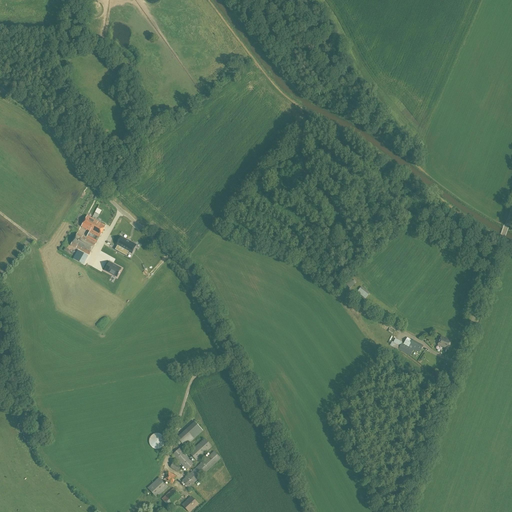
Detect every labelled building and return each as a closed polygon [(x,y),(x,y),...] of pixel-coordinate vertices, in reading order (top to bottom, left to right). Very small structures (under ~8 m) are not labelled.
[(97,221),(87,216),(81,227),(88,231),(91,232),(100,237),(106,226),(97,221)] [(91,232),(88,231),(85,238),(77,234),(71,245),(90,255),(100,237),(91,232)] [(117,246),(115,250),(127,257),(129,252),(132,253),(136,245),(121,237),(117,245),(117,246)] [(78,302),(95,267),(81,260),(64,295),(78,302)] [(119,267),(108,261),(104,268),(115,275),(119,267)] [(347,292),(355,284),(353,281),(349,277),(340,285),(347,292)] [(361,287),(357,292),(366,299),(370,293),(361,287)] [(366,330),(373,341),(376,338),(369,328),(366,330)] [(438,346),(443,348),(448,350),(452,340),(441,336),(438,346)] [(395,339),(393,343),(391,346),(398,350),(410,356),(411,354),(414,350),(419,353),(423,346),(413,340),(413,341),(407,338),(406,337),(402,343),(402,342),(395,339)] [(185,447),(194,439),(203,431),(195,422),(186,430),(177,438),(178,439),(176,441),(179,445),(182,443),(185,447)] [(157,449),(158,449),(159,449),(160,449),(161,448),(162,448),(163,447),(164,446),(164,445),(165,444),(165,443),(165,442),(165,441),(165,440),(165,439),(164,438),(164,437),(163,436),(162,435),(161,435),(160,434),(159,434),(158,434),(157,434),(156,434),(155,434),(154,434),(153,435),(152,435),(151,436),(151,437),(150,437),(150,438),(150,439),(149,439),(149,440),(149,441),(149,442),(149,443),(150,444),(150,445),(151,446),(151,447),(152,448),(153,448),(154,449),(155,449),(156,449),(157,449)] [(197,461),(212,447),(205,439),(189,453),(197,461)] [(187,470),(194,463),(180,448),(173,455),(179,461),(176,464),(173,462),(170,468),(177,472),(180,466),(182,465),(187,470)] [(189,488),(221,458),(223,456),(217,449),(214,451),(182,481),(189,488)] [(172,484),(177,477),(168,472),(164,479),(172,484)] [(157,498),(168,487),(159,477),(147,488),(157,498)] [(172,511),(177,506),(175,504),(174,503),(182,496),(174,488),(162,500),(172,511)] [(189,511),(198,504),(192,498),(187,503),(186,502),(183,505),(188,511),(189,511)]
